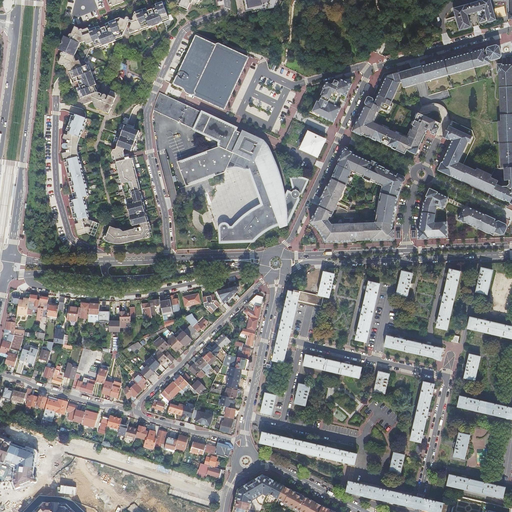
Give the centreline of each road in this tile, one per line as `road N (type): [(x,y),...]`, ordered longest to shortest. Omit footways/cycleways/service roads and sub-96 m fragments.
road 1 (residential): [(416,511),(447,376),(265,334)]
road 2 (residential): [(226,0),(224,11),(185,28),(146,113),(169,258)]
road 3 (primary): [(9,257),(38,0)]
road 4 (residential): [(370,68),(291,237),(273,251)]
road 5 (residential): [(137,413),(142,399),(270,276)]
road 6 (residential): [(56,95),(59,201),(69,236),(103,261)]
road 7 (residential): [(406,250),(410,202),(445,123),(438,109),(406,105)]
road 8 (residential): [(66,447),(225,499)]
road 9 (tertiary): [(362,260),(511,254)]
road 10 (residential): [(511,29),(370,68)]
road 11 (residential): [(0,374),(137,413)]
road 12 (tertiary): [(406,250),(282,254)]
